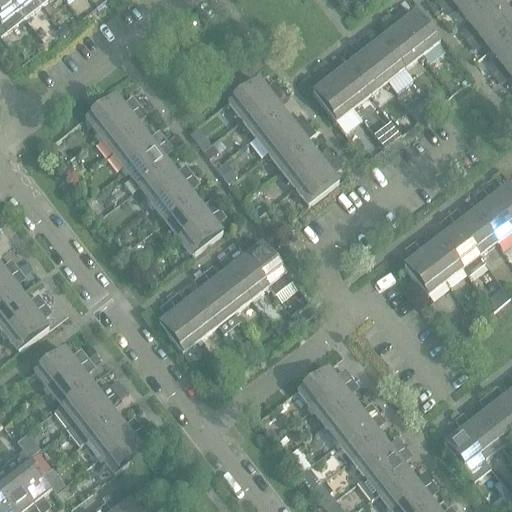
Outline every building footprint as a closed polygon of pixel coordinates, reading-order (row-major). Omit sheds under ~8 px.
[(0,0),(0,40),(23,23),(4,0),(0,0)] [(33,0),(4,0),(23,23),(41,9),(33,0)] [(33,0),(41,9),(53,0),(33,0)] [(441,12),(455,0),(443,0),(436,6),(441,12)] [(455,0),(441,12),(445,18),(456,10),(464,21),(490,0),(455,0)] [(472,31),(462,39),(467,46),(510,13),(507,9),(504,11),(495,0),(490,0),(464,21),(472,31)] [(491,55),(511,38),(511,21),(509,18),(511,15),(510,13),(467,46),(472,52),(482,44),(491,55)] [(397,16),(392,20),(423,60),(425,63),(427,61),(426,59),(440,48),(416,17),(405,26),(397,16)] [(392,35),(382,43),(406,74),(420,64),(422,66),(425,63),(392,20),(385,25),(392,35)] [(69,35),(68,33),(64,29),(59,33),(64,39),(69,35)] [(64,39),(59,33),(54,37),(57,41),(59,43),(64,39)] [(494,80),(511,65),(511,38),(491,55),(499,66),(489,74),(494,80)] [(364,42),(358,47),(391,89),(397,98),(414,84),(406,74),(382,43),(371,52),(364,42)] [(358,62),(348,70),(372,101),(386,90),(388,92),(391,89),(358,47),(351,52),(358,62)] [(511,82),(511,65),(494,80),(498,86),(508,78),(511,82)] [(329,69),(323,73),(357,116),(359,114),(358,112),(372,101),(348,70),(336,79),(329,69)] [(324,88),(313,97),(337,128),(352,117),(353,118),(357,116),(323,73),(317,78),(324,88)] [(258,85),(228,108),(239,122),(237,124),(240,128),(283,94),(277,87),(266,96),(258,85)] [(255,143),(285,120),(277,109),(287,101),(283,94),(240,128),(242,131),(244,129),(255,143)] [(96,144),(139,110),(134,104),(124,111),(116,100),(85,124),(96,138),(94,140),(96,144)] [(420,111),(426,119),(434,113),(428,105),(420,111)] [(112,159),(143,135),(134,123),(143,116),(139,110),(96,144),(98,146),(101,145),(112,159)] [(418,113),(411,117),(417,125),(423,121),(418,113)] [(285,120),(255,143),(266,157),(263,159),(266,162),(309,128),(304,122),(293,130),(285,120)] [(309,128),(266,162),(268,165),(271,163),(282,177),(311,154),(303,143),(314,134),(309,128)] [(123,178),(165,144),(160,138),(151,145),(143,135),(112,159),(123,173),(120,175),(123,178)] [(166,144),(123,178),(125,181),(128,179),(131,183),(123,190),(130,199),(139,193),(169,169),(161,158),(170,150),(166,144)] [(210,163),(218,157),(212,150),(204,155),(210,163)] [(282,177),(292,191),(290,193),(292,196),(336,163),(331,156),(320,165),(311,154),(282,177)] [(336,163),(292,196),(295,199),(297,197),(308,211),(338,188),(329,177),(344,165),(339,160),(336,163)] [(226,166),(217,172),(228,186),(237,180),(226,166)] [(149,212),(192,178),(187,172),(178,179),(169,169),(139,193),(150,207),(147,209),(149,212)] [(165,227),(196,203),(187,192),(197,184),(192,178),(149,212),(152,215),(154,213),(165,227)] [(511,194),(508,190),(497,198),(489,189),(483,193),(511,231),(511,194)] [(511,237),(511,231),(483,193),(476,198),(484,208),(473,216),(497,247),(511,236),(511,237)] [(176,246),(219,213),(214,206),(204,213),(196,203),(165,227),(176,241),(174,243),(176,246)] [(214,226),(224,219),(219,213),(176,246),(178,249),(181,247),(192,262),(223,238),(214,226)] [(497,247),(473,216),(462,225),(455,215),(448,220),(481,263),(485,260),(483,258),(497,247)] [(450,235),(439,243),(462,274),(468,282),(486,268),(481,263),(448,220),(442,225),(450,235)] [(462,274),(439,243),(428,251),(421,241),(414,247),(447,290),(450,287),(448,285),(462,274)] [(243,247),(237,252),(270,294),(275,300),(293,286),(286,278),(262,248),(251,257),(243,247)] [(444,291),(447,290),(414,247),(408,251),(415,261),(403,270),(427,301),(442,289),(444,291)] [(267,298),(271,295),(237,252),(230,257),(238,267),(228,275),(252,306),(265,295),(267,298)] [(222,256),(216,261),(220,265),(226,261),(222,256)] [(0,288),(19,275),(14,268),(4,276),(0,270),(0,288)] [(252,306),(228,275),(217,284),(209,274),(203,279),(236,321),(239,319),(237,317),(252,306)] [(0,288),(0,316),(22,299),(14,289),(24,281),(19,275),(0,288)] [(241,327),(236,321),(203,279),(197,284),(204,294),(194,302),(217,332),(223,340),(241,327)] [(510,302),(508,300),(502,292),(494,298),(502,309),(509,303),(510,302)] [(0,339),(2,342),(45,309),(40,302),(31,310),(22,299),(0,316),(0,333),(3,337),(0,339)] [(217,332),(194,302),(182,311),(175,301),(169,306),(202,348),(205,346),(204,343),(217,332)] [(199,350),(202,348),(169,306),(163,311),(170,320),(159,329),(183,360),(198,348),(199,350)] [(45,309),(2,342),(5,345),(8,343),(19,358),(49,334),(41,323),(50,315),(45,309)] [(309,309),(292,322),(294,324),(299,331),(307,324),(316,318),(309,309)] [(288,329),(292,336),(299,331),(294,324),(288,329)] [(457,340),(466,333),(459,324),(450,331),(457,340)] [(45,396),(88,363),(84,357),(74,365),(65,353),(34,377),(46,392),(43,394),(45,396)] [(61,411),(91,388),(84,378),(94,370),(88,363),(45,396),(48,400),(51,398),(61,411)] [(309,416),(351,383),(346,377),(336,384),(328,373),(298,396),(309,411),(306,413),(309,416)] [(325,431),(355,408),(346,397),(356,389),(351,383),(309,416),(311,419),(314,417),(325,431)] [(66,435),(115,397),(110,391),(100,399),(91,388),(61,411),(53,418),(66,435)] [(511,397),(503,404),(494,394),(488,399),(511,429),(511,397)] [(80,452),(88,445),(118,422),(111,412),(120,404),(115,397),(66,435),(80,452)] [(511,429),(488,399),(481,404),(489,415),(479,423),(502,453),(511,445),(511,429)] [(335,450),(378,417),(373,410),(363,418),(355,408),(325,431),(336,445),(333,447),(335,450)] [(351,465),(381,442),(373,431),(383,423),(378,417),(335,450),(338,454),(340,451),(351,465)] [(502,453),(479,423),(468,431),(460,421),(453,425),(487,469),(491,466),(489,463),(502,453)] [(98,465),(141,431),(137,426),(127,433),(118,422),(88,445),(99,460),(96,462),(98,465)] [(485,470),(487,469),(453,425),(447,430),(455,441),(444,450),(467,480),(483,467),(485,470)] [(115,480),(145,456),(137,446),(147,439),(141,431),(98,465),(101,468),(103,466),(115,480)] [(288,445),(282,437),(275,442),(281,450),(288,445)] [(28,439),(17,448),(29,463),(40,455),(28,439)] [(362,485),(405,451),(399,445),(389,453),(381,442),(351,465),(362,479),(360,481),(362,485)] [(370,506),(378,500),(408,476),(400,465),(409,458),(405,451),(362,485),(357,489),(370,506)] [(23,458),(5,472),(36,511),(45,511),(40,505),(52,496),(41,482),(23,458)] [(36,511),(5,472),(0,475),(0,500),(8,511),(36,511)] [(300,479),(299,480),(311,496),(313,495),(321,489),(308,473),(300,479)] [(397,511),(431,486),(427,479),(417,487),(408,476),(378,500),(387,511),(397,511)] [(311,496),(310,498),(316,505),(327,496),(329,499),(332,496),(325,486),(321,489),(311,496)] [(432,511),(435,511),(426,500),(437,492),(431,486),(397,511),(432,511)] [(148,507),(159,498),(153,489),(141,498),(148,507)] [(502,503),(491,511),(492,511),(503,511),(511,505),(511,500),(503,489),(496,494),(502,503)] [(327,496),(316,505),(321,511),(326,511),(331,508),(334,506),(329,499),(327,496)] [(0,500),(0,511),(8,511),(0,500)] [(136,511),(131,505),(121,511),(118,511),(112,503),(105,508),(108,511),(136,511)]
